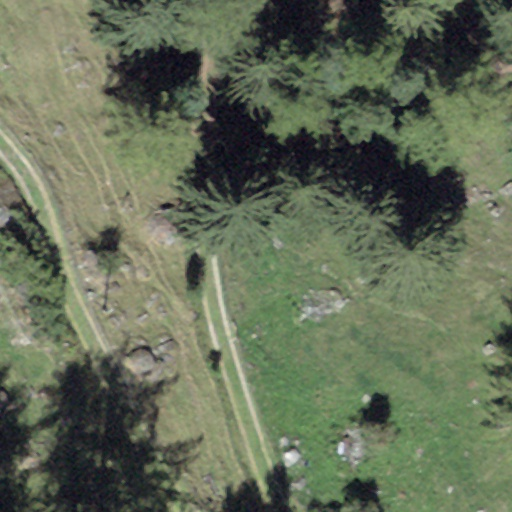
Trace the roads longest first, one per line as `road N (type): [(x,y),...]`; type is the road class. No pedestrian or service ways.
road 1 (unclassified): [(230,0),(208,96),(203,181),(211,267),(235,364),(293,511)]
road 2 (unclassified): [(193,511),(169,483),(46,239),(35,185),(0,137)]
